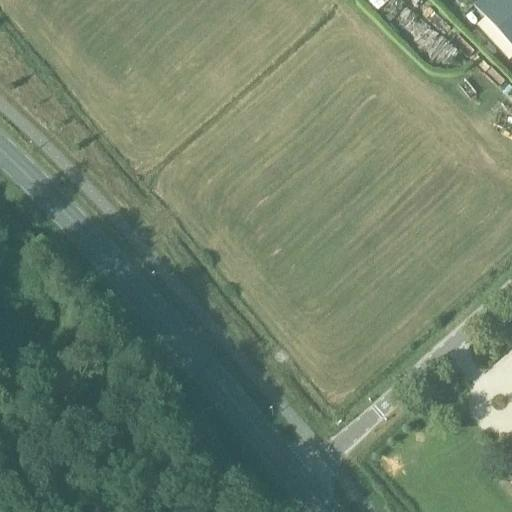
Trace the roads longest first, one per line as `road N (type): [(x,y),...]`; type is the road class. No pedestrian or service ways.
road 1 (primary): [(294,482),(0,157)]
road 2 (track): [(0,227),(235,511)]
road 3 (unclassified): [(294,482),(511,287)]
